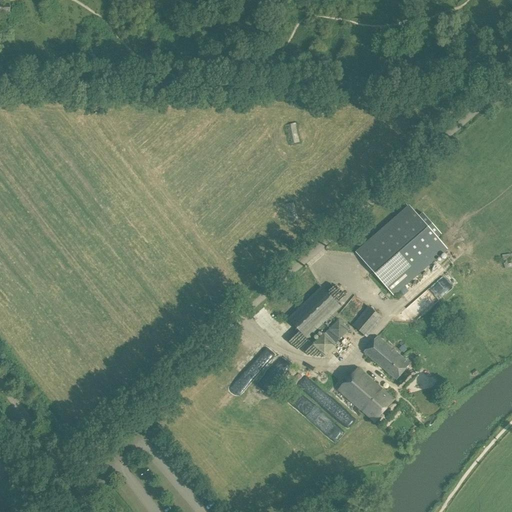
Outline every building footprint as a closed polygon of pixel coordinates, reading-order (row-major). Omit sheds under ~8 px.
[(12,3),(0,3),(0,17),(13,17),(12,3)] [(454,14),(449,4),(438,10),(444,19),(454,14)] [(375,11),(350,9),(350,18),(374,19),(375,11)] [(402,50),(402,40),(390,40),(391,51),(402,50)] [(286,121),(288,140),(299,139),(297,120),(286,121)] [(421,141),(420,131),(408,132),(409,142),(421,141)] [(286,199),(288,218),(300,216),(297,198),(286,199)] [(357,253),(393,294),(446,249),(437,239),(441,235),(423,214),(418,217),(410,207),(357,253)] [(511,253),(503,255),(505,268),(511,266),(511,253)] [(288,319),(307,338),(340,307),(321,287),(288,319)] [(368,307),(359,318),(353,325),(367,337),(382,319),(368,307)] [(339,317),(308,350),(314,355),(318,350),(324,356),(350,329),(339,317)] [(377,336),(364,352),(396,380),(410,364),(377,336)] [(338,390),(344,396),(375,423),(394,400),(357,368),(338,390)]
